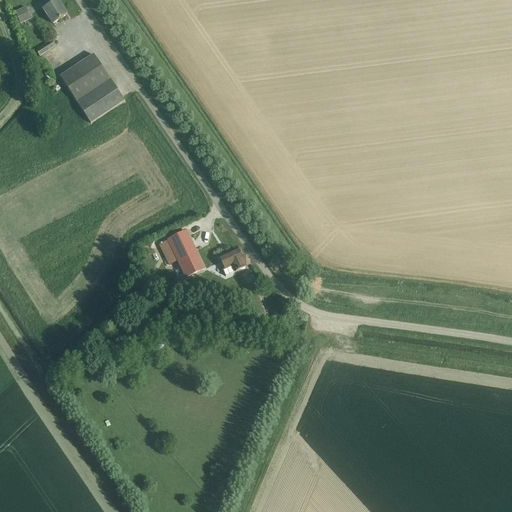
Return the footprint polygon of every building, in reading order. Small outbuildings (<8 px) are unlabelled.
[(53,24),(66,16),(57,1),(44,10),(53,24)] [(22,23),(31,19),(26,8),(17,13),(22,23)] [(39,57),(55,47),(52,42),(36,52),(39,57)] [(60,77),(75,100),(109,78),(93,55),(60,77)] [(109,78),(75,100),(90,124),(124,101),(109,78)] [(204,271),(186,234),(168,243),(186,280),(204,271)] [(219,260),(225,272),(224,273),(227,279),(246,269),(238,251),(219,260)]
